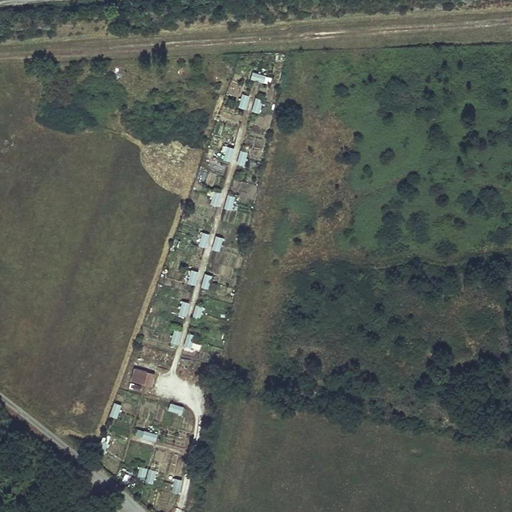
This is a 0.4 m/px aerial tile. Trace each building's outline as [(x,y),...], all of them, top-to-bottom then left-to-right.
[(263,82),(265,75),(252,71),(250,78),(263,82)] [(249,95),(242,93),(238,107),(245,109),(249,95)] [(263,99),(255,97),(252,110),(259,112),(263,99)] [(234,148),(227,146),(223,159),(230,161),(234,148)] [(247,152),(240,150),(236,163),(243,165),(247,152)] [(221,192),(214,190),(210,204),(217,206),(221,192)] [(235,196),(227,194),(224,208),(231,210),(235,196)] [(210,233),(203,231),(199,245),(206,247),(210,233)] [(223,237),(216,235),(212,248),(220,250),(223,237)] [(199,271),(192,269),(188,282),(195,284),(199,271)] [(212,275),(205,273),(201,286),(209,288),(212,275)] [(190,303),(183,301),(179,314),(186,316),(190,303)] [(203,306),(196,304),(192,318),(200,320),(203,306)] [(182,331),(175,329),(171,342),(178,344),(182,331)] [(195,334),(188,332),(184,346),(191,348),(195,334)] [(155,373),(135,368),(131,380),(152,385),(155,373)] [(123,405),(116,403),(111,416),(118,418),(123,405)] [(182,414),(184,407),(171,403),(168,410),(182,414)] [(156,441),(158,434),(144,430),(142,437),(156,441)] [(109,443),(102,441),(97,454),(104,456),(109,443)] [(148,468),(140,466),(137,480),(144,482),(148,468)] [(156,471),(149,469),(146,482),(153,484),(156,471)] [(182,480),(175,478),(172,492),(179,493),(182,480)]
